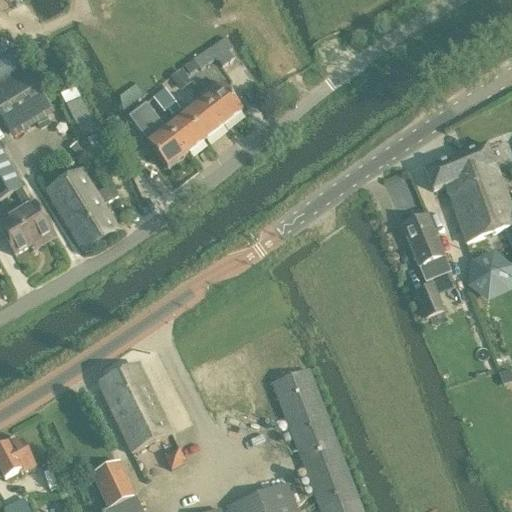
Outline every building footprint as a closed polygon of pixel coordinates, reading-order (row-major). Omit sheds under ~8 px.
[(223,69),(235,60),(220,41),(209,50),(209,51),(216,59),(223,69)] [(37,50),(33,53),(33,59),(37,63),(42,63),(46,59),(46,53),(42,50),(37,50)] [(201,71),(216,59),(209,51),(209,50),(194,62),(201,71)] [(16,54),(0,63),(0,87),(26,72),(16,54)] [(0,118),(10,135),(51,110),(28,71),(26,72),(0,87),(0,118)] [(180,72),(170,79),(170,80),(179,91),(189,84),(180,72)] [(223,128),(242,114),(219,83),(204,94),(209,100),(204,104),(223,128)] [(180,110),(164,90),(156,96),(171,117),(180,110)] [(65,106),(82,139),(97,131),(81,98),(65,106)] [(194,106),(186,112),(188,116),(186,118),(205,142),(223,128),(204,104),(196,110),(194,106)] [(166,133),(146,106),(129,119),(149,146),(148,146),(167,171),(186,157),(167,132),(166,133)] [(167,132),(186,157),(205,142),(186,118),(182,112),(169,122),(173,128),(167,132)] [(82,159),(88,154),(78,141),(71,147),(82,159)] [(511,210),(487,147),(422,174),(430,192),(443,187),(465,244),(505,228),(511,247),(511,210)] [(43,249),(55,242),(35,208),(32,210),(0,154),(0,205),(16,196),(26,214),(0,228),(0,234),(15,260),(41,245),(43,249)] [(63,223),(115,194),(112,188),(97,197),(81,171),(45,193),(63,223)] [(119,199),(115,194),(63,223),(84,256),(120,234),(105,208),(119,199)] [(445,259),(428,218),(402,229),(425,285),(449,275),(443,260),(445,259)] [(505,281),(505,280),(503,273),(502,269),(499,266),(494,262),(490,261),(486,260),(480,261),(476,262),(472,265),(468,271),(466,274),(466,280),(467,287),(471,293),(473,295),(477,298),(484,300),(487,300),(492,299),(498,295),(503,289),(504,285),(505,281)] [(432,287),(429,288),(414,294),(425,320),(443,312),(432,287)] [(153,395),(140,366),(99,386),(132,456),(173,437),(159,408),(153,395)] [(511,379),(509,372),(499,375),(503,386),(511,382),(511,379)] [(320,511),(361,511),(309,373),(273,386),(320,511)] [(21,476),(34,469),(20,443),(13,439),(7,442),(6,448),(0,451),(0,475),(3,482),(19,473),(21,476)] [(142,511),(120,464),(93,477),(108,511),(142,511)] [(228,511),(296,511),(287,487),(227,509),(228,511)]
